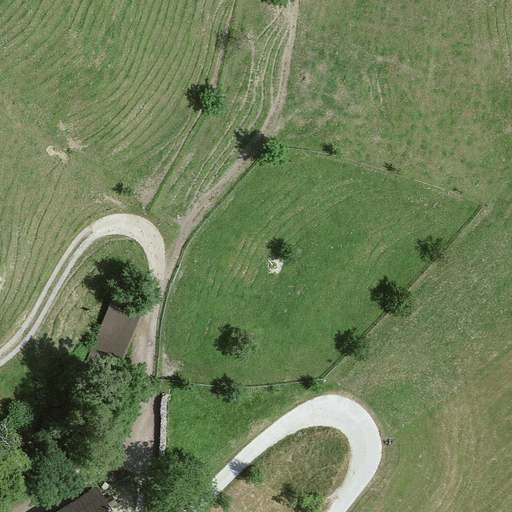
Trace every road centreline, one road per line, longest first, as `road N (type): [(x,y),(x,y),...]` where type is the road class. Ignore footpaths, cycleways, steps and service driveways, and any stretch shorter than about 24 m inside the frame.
road 1 (track): [(0,361),(95,232),(117,225),(149,243),(139,511)]
road 2 (track): [(191,511),(289,427),(314,416),(337,417),(355,430),(361,448),(362,466),(337,511)]
